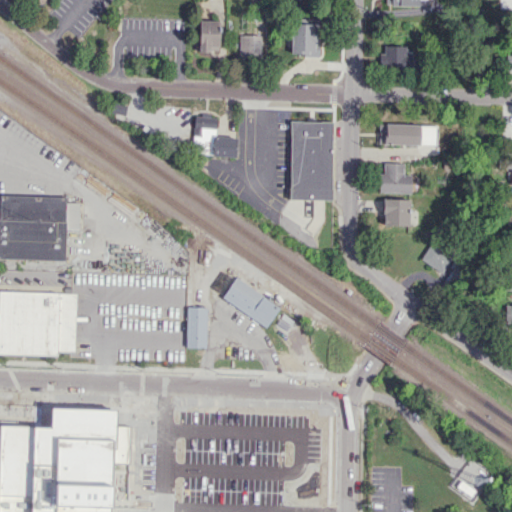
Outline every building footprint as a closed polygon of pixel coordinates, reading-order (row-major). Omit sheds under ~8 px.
[(197,50),(218,51),(219,20),(199,20),(197,50)] [(290,54),(317,55),(318,24),(291,23),(290,54)] [(380,66),(416,68),(417,55),(406,54),(406,46),(381,45),(380,66)] [(236,137),(215,136),(215,118),(194,117),(192,154),(235,156),(236,137)] [(289,199),(290,121),(332,122),(330,200),(289,199)] [(418,124),(378,123),(378,144),(418,145),(418,124)] [(402,163),(383,162),(382,173),(378,173),(378,192),(409,192),(410,174),(402,174),(402,163)] [(0,194),(64,195),(64,202),(78,202),(78,228),(65,227),(65,260),(0,259),(0,194)] [(407,225),(408,199),(382,198),(382,224),(407,225)] [(451,255),(428,243),(420,260),(442,272),(451,255)] [(279,305),(234,277),(221,299),(266,326),(279,305)] [(0,284),(69,286),(69,293),(76,293),(74,351),(56,351),(56,356),(0,355),(0,284)] [(511,304),(504,304),(503,322),(511,323),(511,329),(511,304)] [(185,347),(205,347),(206,307),(186,306),(185,347)] [(59,511),(2,511),(6,506),(15,500),(25,496),(35,496),(46,499),(55,506),(59,511)]
